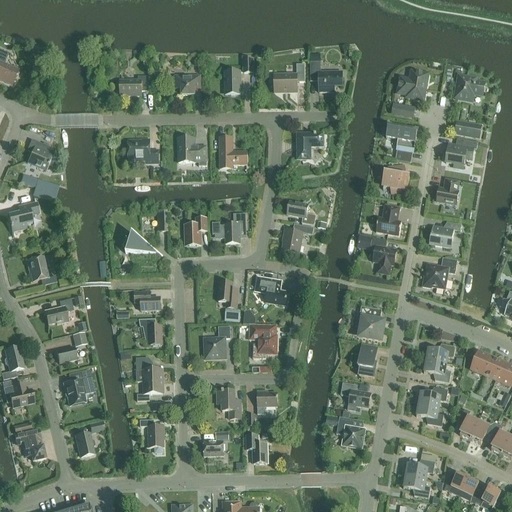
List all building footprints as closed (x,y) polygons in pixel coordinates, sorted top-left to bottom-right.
[(0,50),(0,80),(12,86),(17,75),(19,74),(16,67),(11,69),(4,65),(9,54),(0,50)] [(244,74),(253,74),(253,60),(243,60),(244,74)] [(319,94),(334,94),(334,86),(342,86),(342,73),(321,73),(321,63),(310,64),(310,80),(319,80),(319,94)] [(275,76),(274,76),(275,94),(297,94),(297,84),(305,83),(305,65),(296,66),(297,77),(275,77),(275,76)] [(240,95),(240,73),(225,73),(226,96),(240,95)] [(426,75),(413,73),(411,74),(410,81),(402,79),(400,81),(398,93),(399,95),(407,96),(406,99),(421,101),(424,100),(428,78),(426,75)] [(194,90),(200,90),(200,77),(175,78),(175,90),(181,90),(181,96),(194,96),(194,90)] [(142,93),(149,93),(148,78),(138,78),(138,82),(119,82),(120,97),(142,97),(142,93)] [(473,95),(483,97),(485,85),(475,83),(476,81),(459,78),(455,100),(472,103),(473,95)] [(413,118),(414,110),(394,107),(392,115),(413,118)] [(479,139),(481,128),(457,124),(455,135),(479,139)] [(418,131),(388,126),(386,139),(399,142),(395,162),(411,165),(414,144),(415,145),(418,131)] [(323,148),(323,135),(297,136),(298,161),(310,161),(310,148),(323,148)] [(233,153),(232,139),(219,139),(220,171),(231,171),(231,166),(247,166),(247,153),(233,153)] [(128,143),(128,160),(128,163),(145,163),(145,165),(159,165),(159,152),(150,152),(150,140),(142,141),(142,143),(128,143)] [(199,168),(207,168),(207,148),(194,148),(194,140),(178,140),(178,164),(195,164),(199,164),(199,168)] [(31,141),(29,147),(27,152),(30,153),(30,154),(32,154),(27,165),(46,173),(48,166),(52,168),(55,162),(53,157),(55,151),(31,141)] [(445,157),(444,163),(446,163),(446,164),(454,166),(454,169),(463,170),(465,160),(472,161),(473,150),(477,151),(478,143),(465,141),(464,149),(449,146),(447,157),(445,157)] [(404,167),(388,169),(388,175),(385,174),(383,181),(384,181),(383,191),(384,192),(384,188),(391,189),(392,195),(401,194),(400,191),(407,192),(410,176),(409,176),(409,179),(406,178),(404,167)] [(35,189),(57,196),(59,187),(60,187),(38,180),(35,189)] [(459,183),(446,181),(444,191),(439,190),(436,203),(456,207),(459,193),(457,193),(459,183)] [(57,196),(35,189),(32,198),(54,205),(54,204),(57,196)] [(314,227),(316,217),(307,215),(308,210),(310,209),(305,202),(301,205),(290,203),(287,216),(303,219),(302,224),(314,227)] [(36,204),(21,208),(17,209),(19,214),(8,217),(11,227),(10,227),(10,229),(11,229),(13,238),(14,237),(13,233),(27,230),(25,225),(32,224),(31,217),(39,215),(36,204)] [(399,209),(385,207),(383,221),(378,220),(376,234),(399,238),(401,224),(397,223),(399,209)] [(220,224),(212,224),(212,236),(220,236),(220,240),(225,240),(225,246),(240,245),(240,231),(246,231),(246,215),(238,215),(238,226),(225,226),(225,227),(220,227),(220,224)] [(200,233),(206,233),(206,220),(196,220),(196,227),(185,227),(186,247),(200,247),(200,233)] [(446,230),(433,228),(430,246),(451,250),(454,232),(460,233),(461,226),(447,224),(446,230)] [(312,236),(314,229),(294,226),(293,232),(284,231),(282,243),(284,243),(282,252),(299,255),(303,235),(312,236)] [(132,234),(122,248),(130,254),(158,254),(163,257),(132,234)] [(364,251),(366,238),(360,237),(357,249),(364,251)] [(394,267),(396,252),(386,250),(387,242),(372,239),(371,247),(376,248),(373,263),(381,265),(379,275),(389,276),(391,267),(394,267)] [(42,287),(57,284),(56,277),(48,279),(43,258),(27,262),(29,271),(30,271),(33,283),(41,281),(42,287)] [(441,268),(428,266),(425,280),(424,279),(422,288),(431,290),(431,288),(445,291),(448,275),(455,276),(457,262),(443,260),(441,268)] [(286,308),(288,293),(272,291),(273,285),(261,283),(260,293),(267,295),(266,304),(286,308)] [(238,291),(232,291),(233,285),(220,284),(218,303),(226,304),(225,310),(230,310),(237,311),(238,299),(238,291)] [(141,313),(161,312),(160,299),(151,299),(150,293),(135,294),(135,304),(141,304),(141,313)] [(82,306),(81,298),(74,300),(75,307),(82,306)] [(66,314),(73,312),(71,300),(59,303),(61,309),(45,313),(48,326),(56,324),(57,326),(68,323),(66,314)] [(380,323),(382,312),(361,308),(358,329),(361,329),(360,338),(380,342),(384,324),(380,323)] [(255,326),(256,320),(249,319),(250,312),(244,312),(243,325),(255,326)] [(225,314),(225,322),(239,323),(240,315),(225,314)] [(152,321),(139,322),(140,328),(143,328),(147,347),(150,347),(162,347),(161,327),(152,328),(152,321)] [(276,338),(275,338),(276,327),(250,327),(249,342),(258,342),(258,346),(253,346),(253,360),(265,360),(265,355),(276,356),(276,338)] [(231,340),(230,328),(218,328),(219,340),(205,341),(206,361),(226,360),(225,340),(231,340)] [(77,348),(87,346),(84,334),(74,336),(77,348)] [(449,335),(448,343),(456,344),(457,338),(449,335)] [(374,364),(377,349),(362,346),(358,369),(360,369),(359,377),(374,380),(377,365),(374,364)] [(425,353),(424,362),(446,365),(447,359),(454,360),(456,348),(441,346),(440,352),(429,350),(429,349),(428,349),(428,353),(425,353)] [(74,348),(56,352),(59,365),(77,361),(74,348)] [(23,370),(18,349),(2,352),(4,360),(3,360),(1,362),(2,366),(4,368),(6,367),(7,374),(1,375),(3,382),(17,378),(16,372),(23,370)] [(471,372),(484,377),(492,359),(479,354),(471,372)] [(143,384),(163,383),(163,371),(149,371),(148,359),(136,359),(137,384),(143,384)] [(484,377),(497,383),(505,365),(492,359),(484,377)] [(446,365),(424,362),(422,370),(425,371),(424,375),(425,375),(425,374),(436,376),(435,383),(449,385),(451,373),(445,372),(446,365)] [(511,367),(505,365),(497,383),(510,388),(511,382),(511,367)] [(71,383),(64,385),(65,392),(66,392),(70,407),(70,406),(84,403),(85,404),(83,395),(94,393),(91,379),(89,372),(70,376),(71,383)] [(163,395),(163,383),(143,384),(144,396),(137,396),(137,403),(150,402),(149,396),(163,395)] [(369,409),(371,396),(356,393),(357,387),(343,384),(340,396),(350,398),(349,405),(348,411),(356,412),(357,407),(369,409)] [(23,385),(4,390),(7,405),(11,404),(12,409),(33,405),(30,392),(25,393),(23,385)] [(416,405),(438,409),(439,402),(446,403),(448,392),(434,389),(432,396),(421,394),(421,393),(420,397),(418,396),(416,405)] [(264,394),(264,392),(257,393),(258,416),(266,416),(265,409),(277,408),(277,401),(278,401),(278,399),(277,399),(277,394),(264,394)] [(230,421),(241,421),(240,405),(234,406),(234,393),(217,393),(217,406),(222,406),(222,413),(230,413),(230,421)] [(501,401),(499,406),(505,409),(508,404),(501,401)] [(437,415),(438,409),(416,405),(415,414),(417,414),(416,418),(417,418),(417,417),(428,419),(427,426),(442,428),(444,417),(437,415)] [(460,437),(470,442),(478,423),(468,419),(470,413),(464,411),(458,425),(459,425),(460,423),(465,425),(460,437)] [(337,431),(336,436),(344,437),(343,447),(361,450),(365,431),(362,431),(352,429),(353,421),(339,418),(337,431)] [(154,428),(154,421),(140,422),(140,428),(148,428),(149,449),(145,449),(145,450),(155,449),(155,455),(163,455),(163,449),(164,449),(163,436),(164,435),(164,428),(154,428)] [(491,437),(497,425),(491,422),(489,428),(478,423),(470,442),(481,446),(486,434),(491,436),(491,437)] [(104,432),(103,423),(89,426),(91,435),(104,432)] [(491,451),(501,456),(510,438),(500,433),(503,428),(497,425),(491,437),(491,438),(492,437),(497,439),(491,451)] [(42,448),(38,430),(13,436),(16,447),(23,446),(25,458),(31,457),(33,463),(45,460),(42,448)] [(93,448),(95,446),(94,442),(92,441),(90,441),(89,434),(76,437),(81,459),(94,456),(92,449),(93,448)] [(254,466),(267,466),(267,446),(258,446),(258,437),(246,437),(247,452),(253,452),(254,466)] [(511,439),(510,438),(501,456),(511,461),(511,460),(511,439)] [(224,458),(223,443),(204,444),(204,458),(224,458)] [(405,468),(403,477),(425,481),(426,474),(433,475),(435,464),(421,461),(419,468),(408,466),(409,465),(408,465),(407,468),(405,468)] [(51,464),(47,469),(52,472),(56,467),(51,464)] [(452,474),(444,491),(450,494),(460,498),(469,479),(464,477),(464,476),(460,475),(459,474),(457,478),(452,476),(453,474),(452,474)] [(425,481),(403,477),(402,486),(404,486),(403,490),(404,490),(404,489),(415,491),(414,498),(429,500),(431,489),(424,487),(425,481)] [(469,479),(460,498),(469,503),(475,506),(482,491),(477,488),(479,484),(477,483),(474,481),(473,482),(469,479)] [(482,491),(475,506),(487,511),(491,511),(500,495),(498,494),(495,491),(495,492),(490,490),(488,493),(482,491)] [(242,509),(241,503),(222,504),(222,511),(259,511),(260,509),(258,509),(258,506),(256,504),(252,505),(250,507),(250,509),(242,509)]
